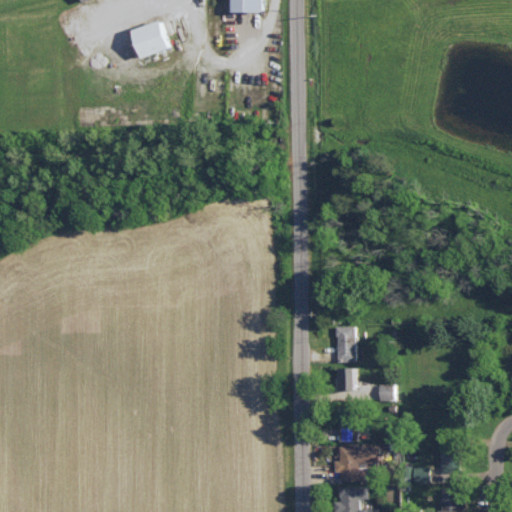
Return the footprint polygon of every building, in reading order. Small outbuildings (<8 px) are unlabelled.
[(138,29),(148,57),(180,47),(170,19),(138,29)] [(361,360),(361,324),(342,324),(342,360),(361,360)] [(362,390),(362,366),(344,367),(344,398),(354,398),(354,391),(362,390)] [(400,382),(383,383),(384,400),(400,399),(400,382)] [(362,440),(363,415),(344,415),(343,440),(362,440)] [(372,479),(372,462),(385,462),(385,445),(344,445),(344,459),(340,459),(340,470),(345,470),(345,480),(372,479)] [(445,447),(446,471),(468,470),(467,446),(445,447)] [(418,480),(435,480),(434,465),(418,465),(418,480)] [(344,511),(382,511),(382,507),(365,507),(365,498),(374,498),(374,485),(344,485),(344,511)] [(446,511),(469,511),(469,487),(446,487),(446,511)]
